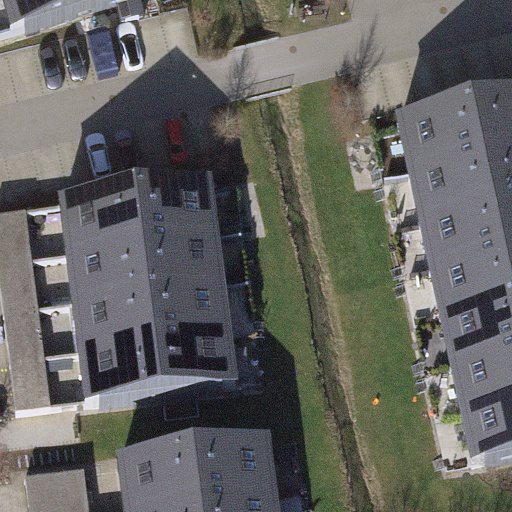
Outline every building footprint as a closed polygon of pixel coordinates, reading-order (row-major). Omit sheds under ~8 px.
[(160,0),(0,0),(17,50),(162,3),(160,0)] [(511,94),(396,119),(407,172),(511,150),(511,94)] [(511,150),(407,172),(418,225),(511,205),(511,150)] [(53,206),(60,262),(216,243),(209,186),(53,206)] [(511,205),(418,225),(430,277),(511,259),(511,205)] [(27,218),(0,221),(0,285),(16,418),(51,414),(27,218)] [(60,262),(67,309),(221,290),(216,243),(60,262)] [(511,259),(430,277),(440,324),(511,308),(511,259)] [(67,309),(73,360),(228,341),(221,290),(67,309)] [(511,308),(440,324),(451,371),(511,356),(511,308)] [(228,341),(73,360),(79,409),(234,391),(228,341)] [(511,356),(451,371),(462,419),(511,408),(511,356)] [(511,408),(462,419),(473,468),(511,459),(511,408)] [(111,466),(116,511),(188,511),(272,502),(265,447),(111,466)] [(89,511),(85,476),(25,483),(28,511),(89,511)] [(188,511),(273,511),(272,502),(188,511)]
